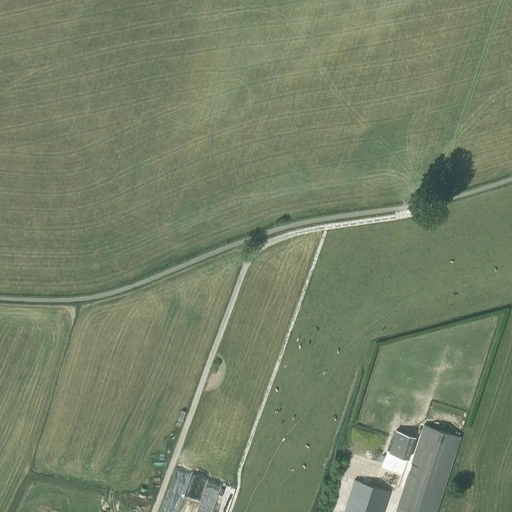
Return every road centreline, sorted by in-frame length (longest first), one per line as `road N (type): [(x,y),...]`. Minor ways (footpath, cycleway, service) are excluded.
road 1 (track): [(154,511),(241,275),(263,244),(511,188)]
road 2 (track): [(325,228),(229,511)]
